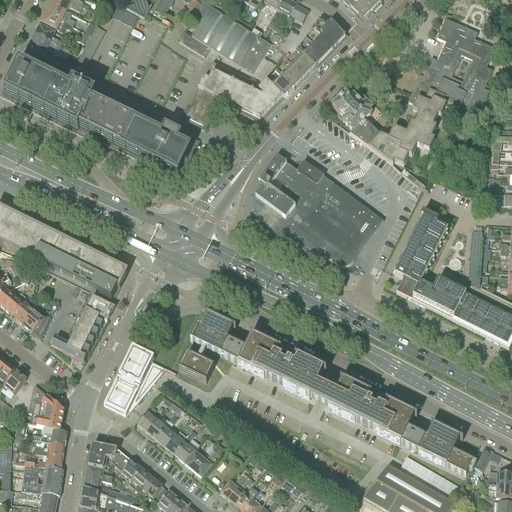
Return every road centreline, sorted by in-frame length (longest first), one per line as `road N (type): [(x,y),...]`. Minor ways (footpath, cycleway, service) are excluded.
road 1 (unclassified): [(237,291),(264,327),(511,453)]
road 2 (primary): [(237,291),(511,429)]
road 3 (primary): [(511,403),(312,301)]
road 4 (residential): [(511,374),(356,294)]
road 5 (tertiary): [(251,158),(365,43)]
road 6 (residential): [(203,511),(80,410)]
road 7 (primary): [(24,186),(161,255)]
road 8 (unclassified): [(117,204),(81,159),(0,119)]
road 9 (primary): [(117,204),(0,149)]
road 10 (primary): [(312,301),(197,243)]
